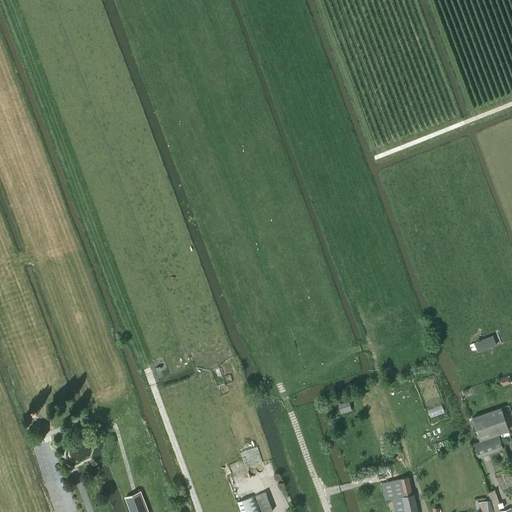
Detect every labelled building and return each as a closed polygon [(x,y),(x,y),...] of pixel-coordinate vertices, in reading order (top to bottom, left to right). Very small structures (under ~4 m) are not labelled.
[(478,351),(496,344),(492,336),(474,343),(478,351)] [(349,401),(338,403),(340,412),(350,410),(349,401)] [(509,430),(501,407),(471,417),(479,441),(509,430)] [(503,448),(499,435),(474,444),(478,457),(503,448)] [(418,511),(414,494),(409,474),(380,482),(386,500),(392,498),(395,511),(418,511)] [(148,511),(140,491),(125,497),(130,511),(148,511)] [(268,511),(272,510),(265,491),(255,495),(261,511),(268,511)] [(259,511),(254,495),(237,502),(240,511),(259,511)] [(482,500),(483,511),(493,511),(491,499),(482,500)]
